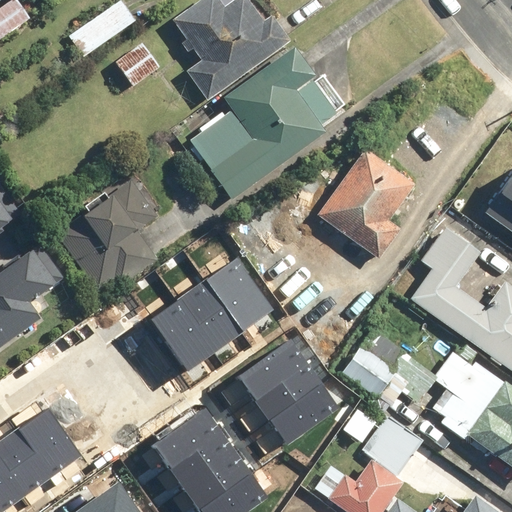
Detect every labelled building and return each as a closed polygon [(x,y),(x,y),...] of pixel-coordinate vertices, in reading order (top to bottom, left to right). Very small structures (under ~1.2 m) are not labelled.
[(11,0),(0,7),(0,39),(34,18),(22,0),(11,0)] [(120,0),(68,34),(83,56),(137,20),(123,0),(120,0)] [(188,70),(208,99),(290,41),(272,14),(265,19),(251,0),(207,0),(174,23),(201,61),(188,70)] [(143,41),(116,62),(135,87),(163,65),(143,41)] [(232,106),(191,138),(235,196),(350,107),(325,74),(320,77),(294,43),(225,97),(232,106)] [(41,61),(0,89),(0,101),(4,107),(50,75),(41,61)] [(418,186),(364,148),(318,214),(383,259),(404,230),(392,222),(418,186)] [(511,167),(478,215),(511,238),(511,167)] [(88,215),(58,237),(100,293),(192,224),(174,200),(157,213),(132,180),(111,195),(107,190),(83,207),(88,215)] [(0,229),(23,212),(0,182),(0,229)] [(433,269),(412,299),(492,356),(489,360),(500,367),(503,363),(511,369),(511,284),(505,279),(487,304),(459,283),(472,265),(489,277),(498,264),(446,227),(422,261),(433,269)] [(0,348),(43,314),(33,302),(66,275),(37,240),(0,270),(0,348)] [(237,257),(206,279),(244,332),(274,310),(237,257)] [(394,276),(369,260),(345,296),(370,313),(394,276)] [(206,279),(180,298),(217,350),(244,332),(206,279)] [(217,350),(180,298),(151,319),(187,371),(217,350)] [(386,413),(422,365),(424,362),(408,350),(405,353),(368,325),(346,355),(352,359),(343,372),(377,397),(373,404),(386,413)] [(238,376),(256,401),(308,364),(291,339),(238,376)] [(439,414),(445,418),(442,422),(463,439),(507,380),(476,357),(478,353),(461,340),(435,375),(456,388),(439,414)] [(308,364),(256,401),(269,420),(322,383),(308,364)] [(423,441),(426,444),(442,422),(445,418),(439,414),(456,388),(435,375),(422,365),(386,413),(390,417),(423,441)] [(511,383),(507,380),(463,439),(488,457),(491,453),(511,468),(511,383)] [(322,383),(269,420),(287,445),(339,409),(322,383)] [(19,428),(52,476),(82,455),(49,407),(19,428)] [(154,444),(171,469),(223,433),(206,408),(154,444)] [(374,423),(360,408),(344,424),(358,439),(374,423)] [(423,441),(390,417),(365,451),(372,457),(397,476),(423,441)] [(52,476),(19,428),(0,441),(0,456),(27,494),(52,476)] [(223,433),(171,469),(184,488),(237,452),(223,433)] [(201,509),(252,474),(237,452),(184,488),(199,510),(201,509)] [(0,511),(1,511),(27,494),(0,456),(0,511)] [(397,476),(372,457),(354,480),(346,474),(327,498),(345,511),(383,511),(396,496),(406,482),(397,476)] [(248,511),(269,498),(252,474),(201,509),(202,511),(248,511)] [(141,511),(119,482),(75,511),(141,511)] [(504,511),(477,492),(466,507),(452,497),(441,511),(436,507),(432,511),(417,511),(396,496),(383,511),(504,511)]
